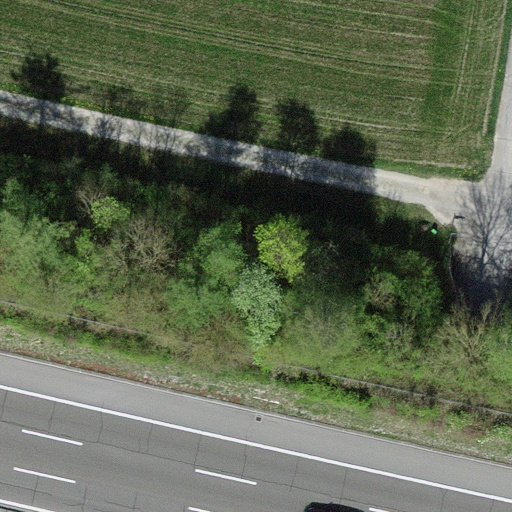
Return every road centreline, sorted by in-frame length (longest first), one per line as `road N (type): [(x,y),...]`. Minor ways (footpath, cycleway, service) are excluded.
road 1 (track): [(0,103),(511,207)]
road 2 (unclassified): [(511,158),(444,511)]
road 3 (motorway): [(301,511),(0,443)]
